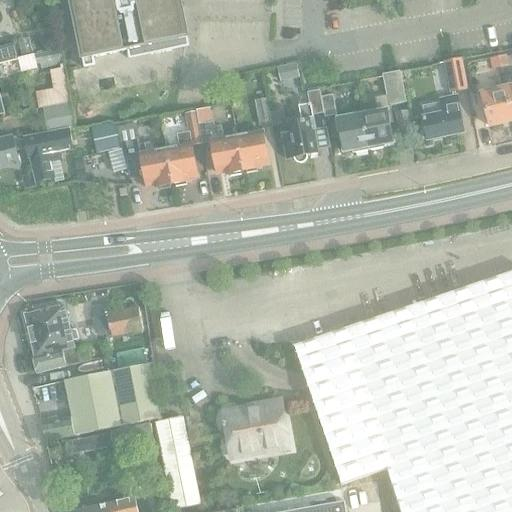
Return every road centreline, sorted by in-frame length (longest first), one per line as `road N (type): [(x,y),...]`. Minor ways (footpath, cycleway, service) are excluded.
road 1 (residential): [(511,154),(340,190),(319,223)]
road 2 (primary): [(319,223),(511,184)]
road 3 (primary): [(0,284),(162,245)]
road 4 (primary): [(162,245),(123,239),(0,250)]
road 5 (primary): [(162,245),(319,223)]
